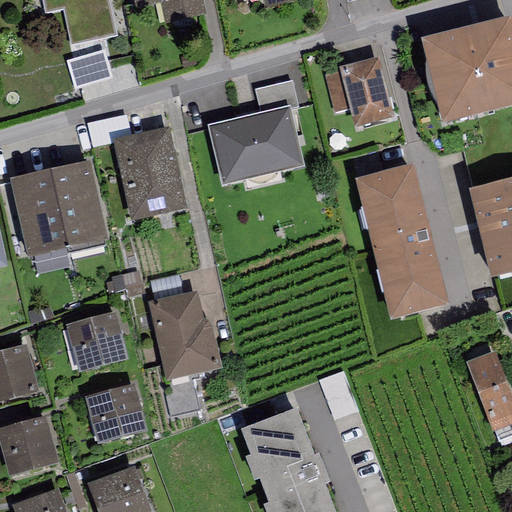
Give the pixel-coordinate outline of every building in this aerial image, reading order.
[(108,0),(40,0),(44,16),(62,12),(70,47),(116,37),(108,0)] [(202,0),(133,0),(136,11),(161,6),(166,27),(206,18),(202,0)] [(309,0),(233,0),(234,3),(247,0),(262,0),(265,9),(310,0),(309,0)] [(511,30),(510,22),(420,45),(442,129),(511,110),(511,30)] [(112,82),(104,52),(66,62),(74,92),(112,82)] [(378,60),(339,70),(340,74),(325,78),(335,115),(348,112),(353,131),(394,121),(378,60)] [(290,109),(207,129),(222,190),(305,171),(290,109)] [(169,130),(112,143),(130,223),(186,211),(169,130)] [(90,164),(50,175),(68,255),(108,246),(90,164)] [(413,171),(356,184),(391,327),(448,314),(413,171)] [(50,175),(10,182),(28,264),(68,255),(50,175)] [(511,184),(468,196),(490,283),(511,277),(511,184)] [(197,294),(148,305),(165,384),(220,371),(212,328),(210,325),(207,323),(203,323),(197,294)] [(115,315),(66,327),(78,376),(128,363),(115,315)] [(25,347),(0,354),(0,405),(39,394),(25,347)] [(511,400),(494,355),(466,366),(493,435),(495,435),(498,444),(511,438),(511,400)] [(324,379),(339,418),(363,409),(348,369),(324,379)] [(135,387),(84,401),(97,448),(148,434),(135,387)] [(332,511),(296,413),(240,434),(269,511),(332,511)] [(46,419),(0,431),(0,448),(9,479),(59,466),(46,419)] [(148,511),(134,470),(87,487),(96,511),(148,511)] [(65,511),(58,493),(11,510),(11,511),(65,511)]
